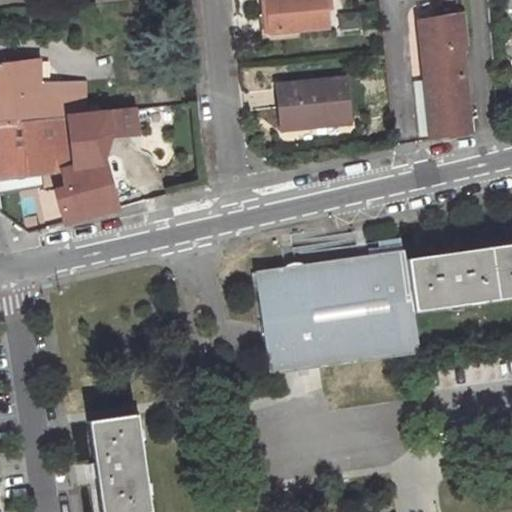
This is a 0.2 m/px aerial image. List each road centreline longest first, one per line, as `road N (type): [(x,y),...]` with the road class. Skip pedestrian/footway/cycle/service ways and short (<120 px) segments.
road 1 (unclassified): [(239,218),(511,158)]
road 2 (residential): [(10,270),(44,511)]
road 3 (unclassified): [(10,270),(239,218)]
road 4 (residential): [(239,218),(216,0)]
